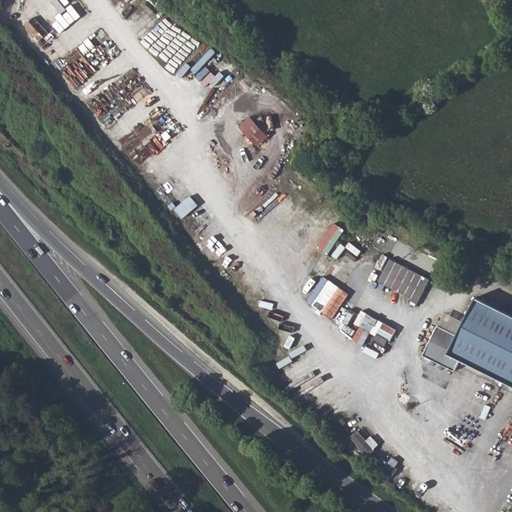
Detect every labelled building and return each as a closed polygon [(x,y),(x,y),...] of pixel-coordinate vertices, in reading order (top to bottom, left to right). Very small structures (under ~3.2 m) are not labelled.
[(418,302),(431,278),(391,257),(378,281),(418,302)] [(325,308),(341,283),(331,277),(315,302),(325,308)] [(511,322),(476,304),(456,342),(438,334),(424,362),(455,377),(460,366),(511,392),(511,322)] [(371,435),(368,439),(358,429),(350,437),(369,455),(380,444),(371,435)] [(380,458),(377,467),(395,474),(398,466),(380,458)]
